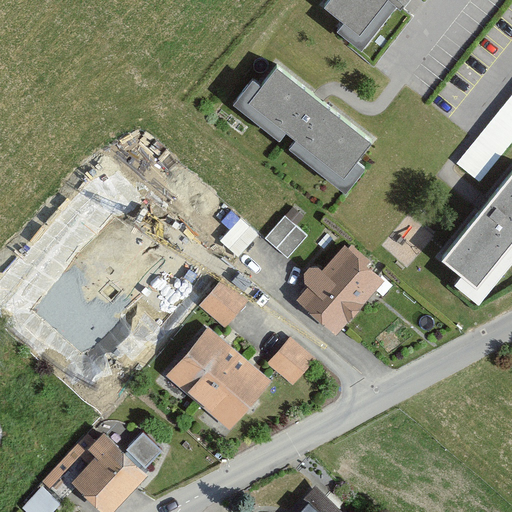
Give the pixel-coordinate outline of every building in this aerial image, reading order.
[(353,45),(387,0),(321,0),(311,13),(353,45)] [(232,99),(344,184),(382,133),(270,49),(232,99)] [(476,289),(511,246),(511,156),(431,251),(476,289)] [(285,210),(265,234),(289,253),(309,230),(285,210)] [(383,270),(343,240),(324,266),(312,257),(298,275),(308,282),(297,296),(339,327),(383,270)] [(220,274),(196,302),(222,325),(247,296),(220,274)] [(209,321),(167,369),(232,425),(274,378),(209,321)] [(289,332),(265,358),(293,383),(316,357),(289,332)] [(104,422),(85,443),(96,453),(74,476),(109,509),(150,466),(104,422)] [(23,501),(35,511),(47,511),(61,496),(42,479),(23,501)] [(349,511),(313,481),(286,511),(349,511)]
